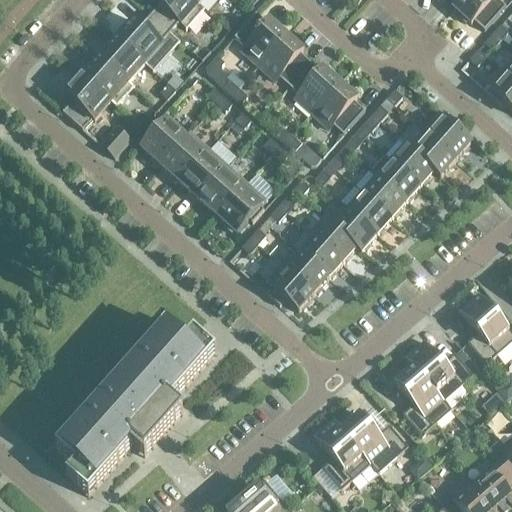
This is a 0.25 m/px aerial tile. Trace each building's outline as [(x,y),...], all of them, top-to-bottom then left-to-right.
[(203,13),(189,0),(154,0),(153,3),(159,8),(150,19),(170,36),(178,27),(185,33),(203,13)] [(189,0),(203,13),(204,12),(199,7),(205,0),(189,0)] [(454,12),(464,0),(440,0),(444,3),(447,0),(456,8),(453,11),(454,12)] [(484,34),(506,10),(495,0),(464,0),(454,12),(471,27),(474,24),(484,34)] [(259,70),(286,39),(269,24),(267,27),(256,17),(234,41),(245,51),(242,55),(259,70)] [(170,36),(150,19),(141,29),(135,23),(117,42),(145,67),(163,48),(161,46),(170,36)] [(229,20),(221,28),(228,35),(236,26),(229,20)] [(501,29),(493,38),(500,44),(508,36),(501,29)] [(492,54),(500,44),(493,38),(484,47),(492,54)] [(303,54),(286,39),(259,70),(275,85),(279,81),(289,90),(310,66),(300,57),(303,54)] [(145,67),(117,42),(100,61),(134,91),(135,90),(129,85),(145,67)] [(478,54),(470,63),(477,70),(486,61),(478,54)] [(232,100),(238,92),(222,78),(221,70),(225,66),(217,59),(206,72),(206,77),(232,100)] [(511,60),(501,74),(511,83),(511,60)] [(134,91),(100,61),(83,80),(117,110),(134,91)] [(312,118),(340,87),(323,72),(320,75),(310,66),(289,90),(299,99),(295,103),(312,118)] [(511,114),(511,83),(501,74),(500,75),(505,79),(488,98),(501,109),(504,107),(511,114)] [(117,110),(83,80),(66,99),(72,105),(63,116),(83,134),(92,123),(94,124),(111,106),(116,110),(117,110)] [(357,102),(340,87),(312,118),(329,133),(333,129),(343,138),(365,114),(354,105),(357,102)] [(168,88),(160,97),(167,103),(175,94),(168,88)] [(207,99),(216,107),(223,100),(214,92),(207,99)] [(247,100),(238,92),(232,100),(240,107),(247,100)] [(402,100),(395,94),(395,93),(387,103),(394,109),(402,100)] [(232,108),(223,100),(216,107),(225,115),(232,108)] [(380,110),(372,119),(380,126),(388,116),(380,110)] [(141,132),(149,123),(142,116),(134,125),(141,132)] [(250,125),(242,117),(235,124),(244,132),(250,125)] [(437,117),(424,132),(421,135),(455,165),(471,147),(455,133),(458,131),(445,120),(443,122),(437,117)] [(372,135),(380,126),(372,119),(364,128),(372,135)] [(161,169),(191,136),(190,135),(185,141),(166,124),(165,126),(162,123),(150,135),(153,138),(141,152),(161,169)] [(141,132),(134,125),(126,134),(133,141),(141,132)] [(101,150),(114,162),(131,144),(117,131),(101,150)] [(277,140),(285,148),(292,140),(283,132),(277,140)] [(441,180),(455,165),(421,135),(409,149),(407,148),(406,149),(441,180)] [(180,186),(210,153),(191,136),(161,169),(180,186)] [(301,148),(292,140),(285,148),(294,155),(301,148)] [(359,148),(352,142),(343,151),(351,158),(359,148)] [(264,150),(273,158),(279,151),(270,143),(264,150)] [(213,154),(226,165),(233,157),(220,145),(213,154)] [(440,181),(441,180),(406,149),(392,165),(420,190),(433,175),(440,181)] [(288,158),(279,151),(273,158),(281,166),(288,158)] [(343,167),(351,158),(343,151),(336,160),(343,167)] [(199,203),(228,170),(210,153),(180,186),(199,203)] [(405,207),(420,190),(392,165),(377,182),(405,207)] [(218,220),(247,186),(228,170),(199,203),(218,220)] [(330,181),(323,174),(315,184),(322,190),(330,181)] [(391,222),(405,207),(377,182),(363,197),(391,222)] [(309,191),(301,185),(293,194),(301,200),(309,191)] [(252,227),(264,214),(261,211),(267,204),(247,186),(218,220),(237,237),(249,224),(252,227)] [(377,239),(390,224),(391,222),(363,197),(349,213),(344,208),(343,209),(377,239)] [(287,201),(279,210),(286,217),(294,207),(287,201)] [(362,255),(375,241),(377,239),(343,209),(330,224),(325,219),(323,221),(362,255)] [(279,226),(286,217),(279,210),(271,219),(279,226)] [(362,255),(323,221),(309,237),(342,267),(356,252),(361,256),(362,255)] [(258,233),(250,242),(258,249),(266,240),(258,233)] [(342,267),(309,237),(308,238),(314,242),(301,257),(295,252),(329,282),(342,267)] [(249,258),(258,249),(250,242),(242,251),(249,258)] [(329,282),(295,252),(280,269),(314,299),(329,282)] [(300,315),(314,299),(280,269),(265,286),(272,292),(267,298),(280,310),(285,304),(298,316),(299,315),(300,315)] [(486,369),(511,346),(511,336),(478,298),(459,315),(478,338),(467,347),(486,369)] [(157,338),(63,443),(69,448),(61,457),(75,470),(66,480),(85,497),(145,430),(156,440),(179,414),(168,404),(213,354),(194,337),(185,347),(170,334),(163,343),(157,338)] [(443,367),(424,345),(405,361),(451,414),(452,414),(444,405),(473,380),(454,358),(443,367)] [(451,414),(405,361),(404,362),(412,371),(394,387),(413,409),(403,418),(421,440),(451,414)] [(378,439),(359,417),(341,432),(378,477),(408,452),(389,430),(378,439)] [(378,477),(341,432),(333,424),(313,441),(333,463),(322,472),(341,494),(370,469),(378,478),(378,477)] [(511,441),(502,451),(507,457),(498,465),(506,474),(511,480),(511,441)] [(510,511),(511,511),(511,498),(504,489),(511,482),(511,480),(506,474),(498,465),(471,488),(491,511),(510,511)] [(287,511),(284,508),(295,499),(276,477),(265,487),(263,484),(244,502),(245,504),(235,511),(287,511)] [(491,511),(471,488),(463,479),(445,495),(453,505),(444,511),(491,511)]
